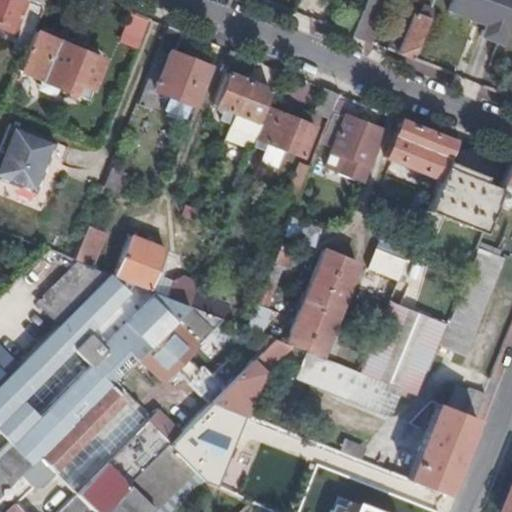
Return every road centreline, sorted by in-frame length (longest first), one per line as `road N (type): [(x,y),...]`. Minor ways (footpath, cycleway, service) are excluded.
road 1 (residential): [(184,0),(511,130)]
road 2 (residential): [(465,511),(511,393)]
